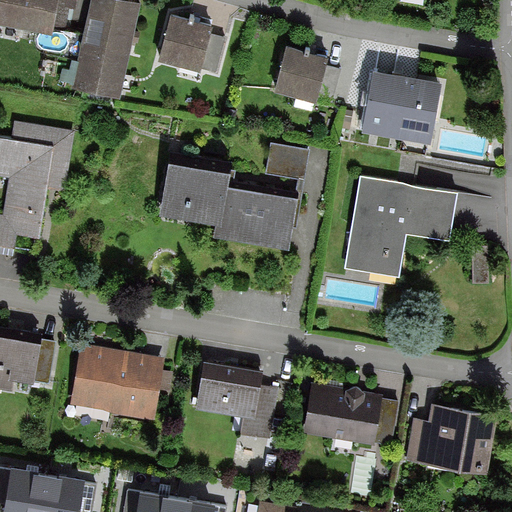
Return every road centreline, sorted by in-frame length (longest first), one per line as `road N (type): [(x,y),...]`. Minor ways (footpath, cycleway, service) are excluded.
road 1 (residential): [(0,291),(511,383)]
road 2 (residential): [(233,0),(503,59)]
road 3 (residential): [(511,289),(503,59)]
